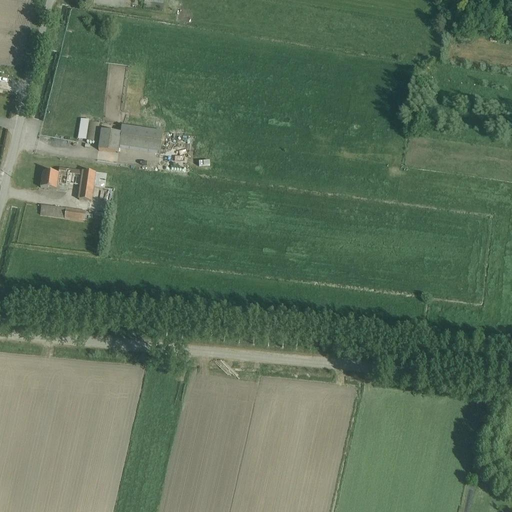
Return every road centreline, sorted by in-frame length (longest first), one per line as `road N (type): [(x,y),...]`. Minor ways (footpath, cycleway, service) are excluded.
road 1 (residential): [(0,334),(511,381)]
road 2 (unclassified): [(0,203),(49,0)]
